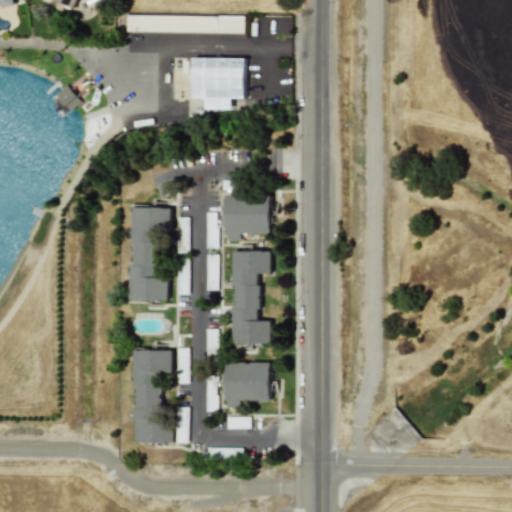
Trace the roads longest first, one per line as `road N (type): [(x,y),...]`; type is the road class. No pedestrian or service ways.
road 1 (tertiary): [(317,511),(319,0)]
road 2 (residential): [(317,466),(511,467)]
